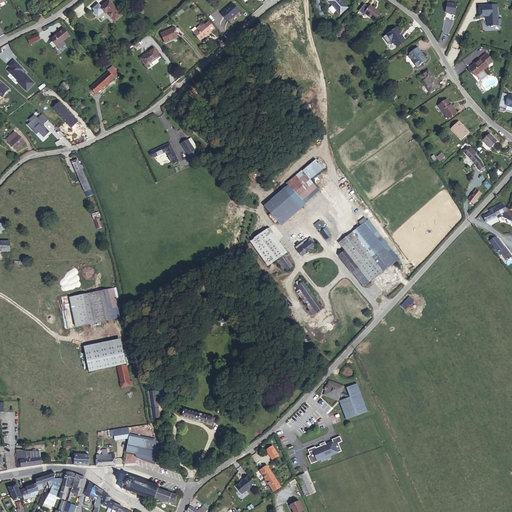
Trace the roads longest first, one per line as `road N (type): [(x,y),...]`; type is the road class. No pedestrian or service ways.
road 1 (residential): [(178,511),(203,478),(285,418),(511,172)]
road 2 (residential): [(273,0),(146,113),(75,148),(23,157),(0,179)]
road 3 (residential): [(511,139),(471,101),(426,29),(394,0)]
road 4 (secondary): [(153,511),(68,467),(0,475)]
